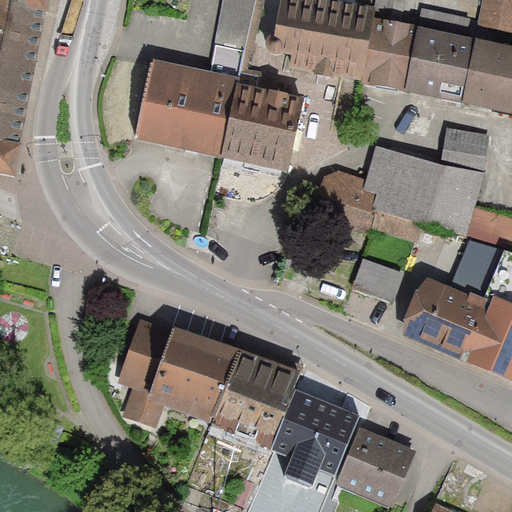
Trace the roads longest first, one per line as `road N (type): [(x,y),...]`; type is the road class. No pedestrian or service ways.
road 1 (residential): [(87,202),(66,284),(79,362),(115,442),(176,511)]
road 2 (residential): [(247,307),(302,312),(511,411)]
road 3 (secondary): [(247,307),(454,428)]
road 4 (secondary): [(91,0),(64,135),(87,202)]
road 5 (secondary): [(87,202),(114,238),(149,262),(247,307)]
